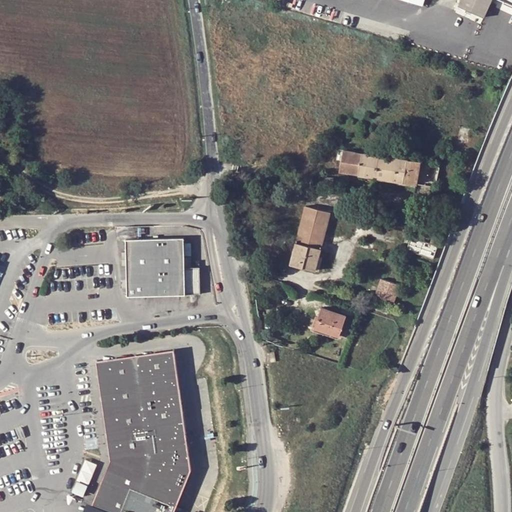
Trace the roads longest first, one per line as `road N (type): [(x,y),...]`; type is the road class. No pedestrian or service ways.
road 1 (trunk): [(511,105),(356,511)]
road 2 (trunk): [(511,163),(381,511)]
road 3 (trunk): [(405,511),(511,231)]
road 4 (trunk): [(427,511),(511,248)]
road 5 (unknown): [(219,166),(331,197),(390,236)]
road 6 (tertiary): [(511,329),(496,389),(500,511)]
road 7 (unclassified): [(213,128),(202,200),(223,302)]
road 8 (unclassified): [(263,511),(253,364)]
road 9 (unclassified): [(213,128),(192,0)]
road 10 (unclassified): [(233,250),(213,128)]
